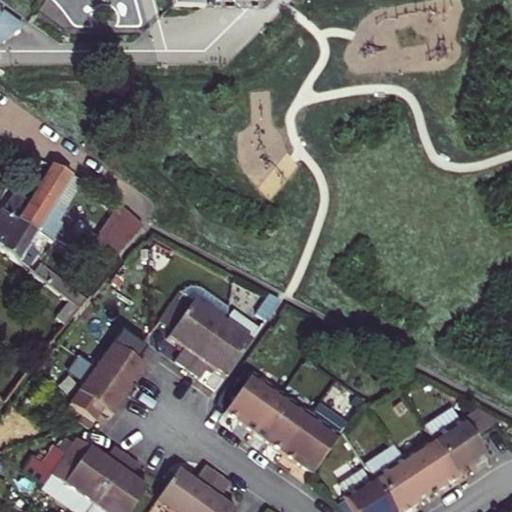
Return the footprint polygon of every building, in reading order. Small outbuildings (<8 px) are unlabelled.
[(0,44),(22,28),(0,12),(0,44)] [(46,241),(51,245),(54,240),(61,229),(62,226),(58,224),(65,212),(54,206),(71,178),(51,168),(29,203),(16,224),(36,235),(46,241)] [(54,206),(65,212),(83,183),(71,178),(54,206)] [(0,249),(27,270),(37,255),(27,249),(36,235),(16,224),(29,203),(13,193),(0,212),(0,249)] [(124,221),(112,210),(102,221),(106,225),(115,232),(124,221)] [(95,246),(116,257),(142,228),(131,218),(124,226),(116,234),(115,232),(106,225),(103,229),(101,227),(91,244),(95,246)] [(89,256),(95,246),(91,244),(74,236),(61,229),(54,240),(89,256)] [(37,255),(46,241),(36,235),(27,249),(37,255)] [(32,274),(69,303),(78,310),(85,301),(39,266),(32,274)] [(193,303),(221,323),(227,313),(226,308),(199,290),(189,289),(180,294),(174,303),(186,312),(193,303)] [(269,297),(256,316),(265,323),(279,302),(269,297)] [(69,303),(55,320),(64,328),(78,310),(69,303)] [(174,363),(186,372),(221,323),(193,303),(186,312),(174,303),(159,323),(172,332),(167,340),(182,351),(178,357),(174,363)] [(204,375),(208,369),(224,380),(250,344),(221,323),(186,372),(199,381),(204,375)] [(94,371),(128,395),(136,383),(145,371),(136,364),(145,352),(120,334),(94,371)] [(128,395),(94,371),(68,408),(74,412),(70,418),(89,431),(101,413),(106,416),(110,419),(114,414),(128,395)] [(253,435),(280,397),(251,376),(224,414),(239,425),(253,435)] [(336,397),(347,405),(353,397),(342,390),(336,397)] [(268,445),(282,455),(309,417),(280,397),(253,435),(268,445)] [(393,408),(399,417),(406,412),(401,403),(393,408)] [(346,427),(317,406),(309,417),(338,438),(342,433),(346,427)] [(423,429),(431,441),(459,422),(451,410),(423,429)] [(461,420),(473,439),(499,423),(476,411),(461,420)] [(297,466),(311,476),(338,438),(309,417),(282,455),(297,466)] [(471,469),(487,459),(475,443),(473,439),(461,420),(459,422),(431,441),(456,480),(471,469)] [(50,478),(91,507),(126,458),(113,449),(109,455),(105,461),(76,441),(50,478)] [(431,441),(401,459),(427,499),(442,489),(456,480),(431,441)] [(372,479),(401,459),(393,447),(364,466),(372,479)] [(130,511),(146,490),(130,479),(134,473),(139,467),(126,458),(91,507),(98,511),(130,511)] [(372,479),(393,511),(406,511),(412,509),(427,499),(401,459),(372,479)] [(154,504),(165,511),(191,511),(217,476),(210,472),(204,467),(193,484),(177,472),(154,504)] [(346,496),(368,482),(361,471),(339,486),(346,496)] [(231,511),(217,501),(229,485),(223,481),(217,476),(191,511),(231,511)] [(342,499),(350,511),(393,511),(372,479),(368,482),(346,496),(342,499)]
